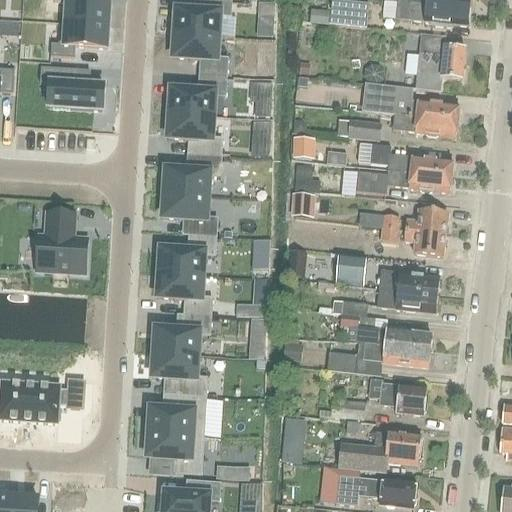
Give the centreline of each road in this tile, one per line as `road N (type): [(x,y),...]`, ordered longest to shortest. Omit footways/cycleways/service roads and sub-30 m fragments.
road 1 (residential): [(457,511),(511,60)]
road 2 (residential): [(0,458),(104,464),(124,181)]
road 3 (residential): [(124,181),(136,0)]
road 4 (residential): [(0,172),(124,181)]
